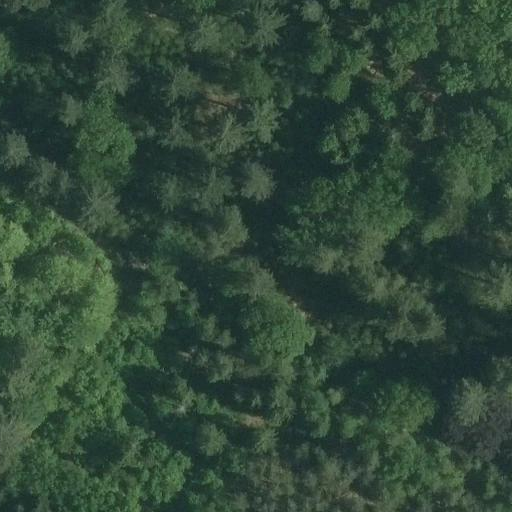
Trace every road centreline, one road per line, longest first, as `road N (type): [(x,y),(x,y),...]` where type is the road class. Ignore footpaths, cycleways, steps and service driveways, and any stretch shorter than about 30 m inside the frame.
road 1 (track): [(139,269),(511,482)]
road 2 (track): [(511,140),(168,286)]
road 3 (track): [(139,269),(70,378),(0,450)]
road 4 (track): [(0,205),(139,269)]
